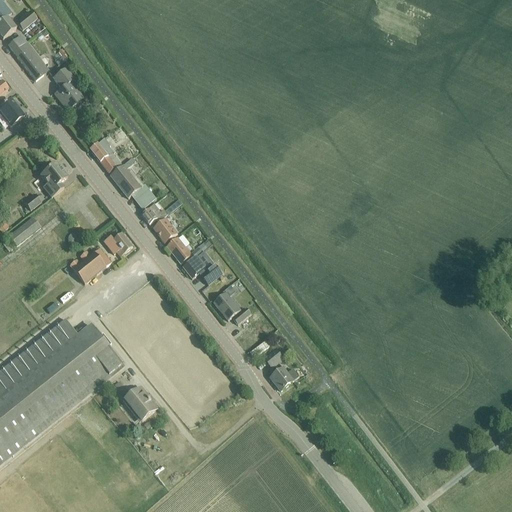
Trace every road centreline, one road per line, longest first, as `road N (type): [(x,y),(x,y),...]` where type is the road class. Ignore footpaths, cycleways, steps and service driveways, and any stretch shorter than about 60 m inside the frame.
road 1 (secondary): [(358,511),(263,402),(245,367),(149,246)]
road 2 (track): [(79,302),(196,447),(212,446),(263,402)]
road 3 (secondary): [(149,246),(0,58)]
road 4 (residential): [(149,246),(0,365)]
